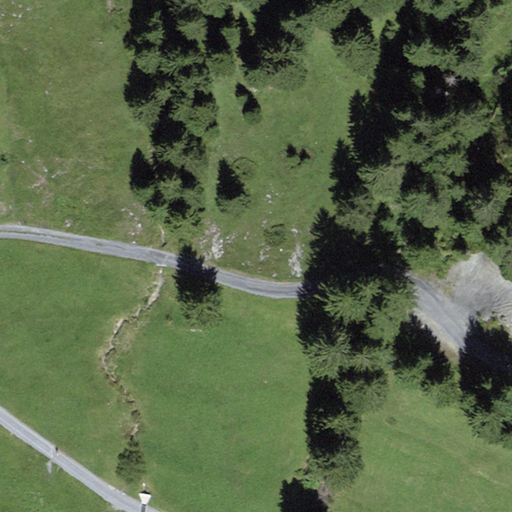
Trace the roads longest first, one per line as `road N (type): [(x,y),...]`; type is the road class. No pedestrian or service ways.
road 1 (track): [(511,368),(457,354),(433,334),(423,285),(401,269),(262,290),(118,248),(0,231)]
road 2 (track): [(0,418),(136,511)]
